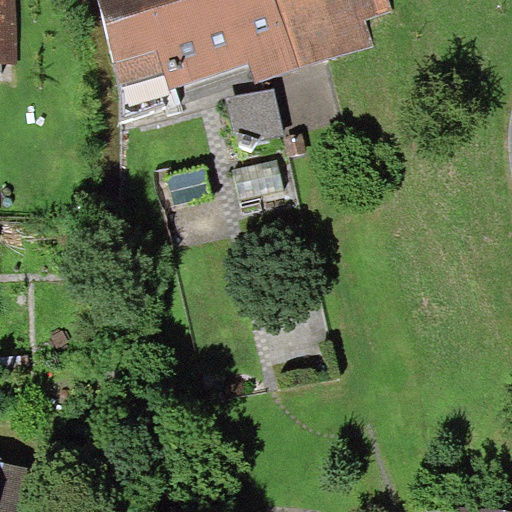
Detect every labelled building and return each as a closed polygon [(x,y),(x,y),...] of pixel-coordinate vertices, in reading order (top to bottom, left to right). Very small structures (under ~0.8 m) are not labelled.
[(18,0),(0,0),(0,65),(21,64),(18,0)] [(97,0),(128,90),(164,78),(169,94),(249,67),(254,83),(297,70),(273,0),(97,0)] [(273,0),(297,70),(376,43),(368,19),(392,11),(388,0),(273,0)] [(282,98),(236,109),(245,148),(291,137),(282,98)] [(43,511),(48,474),(1,468),(0,475),(0,511),(43,511)]
